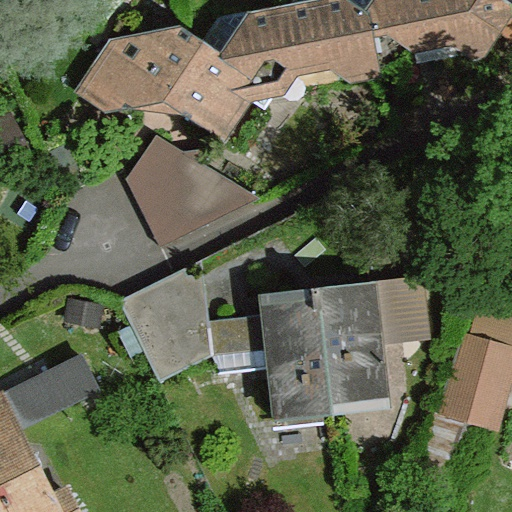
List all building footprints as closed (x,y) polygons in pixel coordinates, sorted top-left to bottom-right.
[(249,94),(247,97),(268,109),(280,91),(379,73),(365,0),(314,0),(224,18),(207,42),(254,75),(244,91),(249,94)] [(511,0),(365,0),(379,73),(481,53),(511,7),(511,0)] [(112,40),(98,60),(213,135),(220,125),(227,129),(247,97),(249,94),(244,91),(254,75),(207,42),(183,25),(112,40)] [(145,211),(178,162),(186,152),(160,136),(130,179),(145,211)] [(262,197),(199,159),(178,162),(145,211),(163,247),(262,197)] [(198,262),(122,302),(133,323),(188,296),(202,322),(206,321),(198,262)] [(419,279),(373,284),(377,322),(423,317),(419,279)] [(315,291),(316,308),(323,308),(334,396),(385,390),(377,322),(373,284),(315,291)] [(316,308),(315,291),(254,298),(257,316),(271,315),(271,313),(316,308)] [(202,322),(188,296),(133,323),(163,382),(216,356),(212,321),(206,321),(202,322)] [(316,308),(271,313),(271,315),(277,367),(283,420),(336,414),(334,396),(323,308),(316,308)] [(257,316),(212,321),(216,356),(221,375),(277,367),(271,315),(257,316)] [(511,365),(511,354),(466,342),(442,407),(488,422),(493,423),(511,365)] [(4,397),(21,430),(101,390),(85,356),(4,397)] [(4,397),(0,399),(0,511),(79,511),(69,492),(55,499),(21,430),(4,397)] [(488,422),(442,407),(424,462),(470,477),(488,422)]
